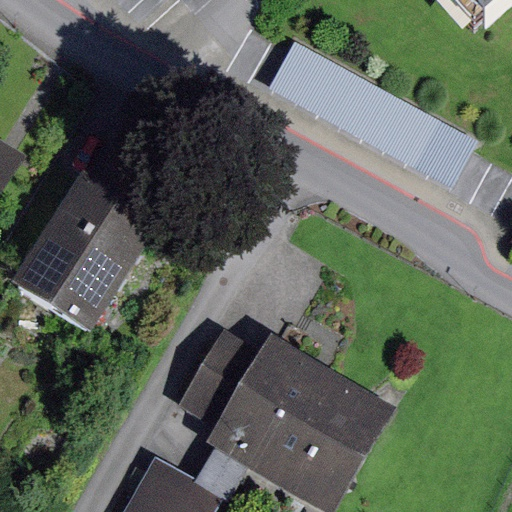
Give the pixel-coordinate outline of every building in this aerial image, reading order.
[(511,0),(440,0),(476,40),(511,7),(511,0)] [(486,148),(303,48),(276,97),(458,197),(486,148)] [(0,225),(34,172),(0,150),(0,225)] [(169,238),(86,185),(10,303),(92,356),(169,238)] [(276,345),(268,359),(232,339),(187,416),(222,436),(212,454),(221,459),(205,486),(166,464),(138,511),(225,511),(229,506),(236,511),(253,481),(307,511),(350,511),(404,419),(276,345)]
